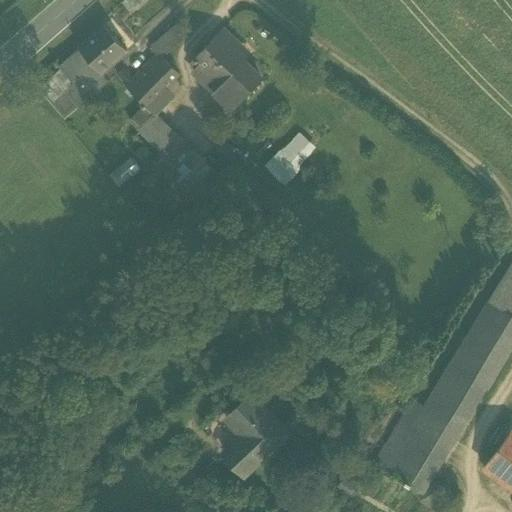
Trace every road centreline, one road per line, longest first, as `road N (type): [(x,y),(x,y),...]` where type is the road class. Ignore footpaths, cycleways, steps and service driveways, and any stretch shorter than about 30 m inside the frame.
road 1 (track): [(511,210),(478,169),(253,0)]
road 2 (track): [(467,511),(471,448),(511,378)]
road 3 (track): [(231,0),(184,52),(190,118)]
